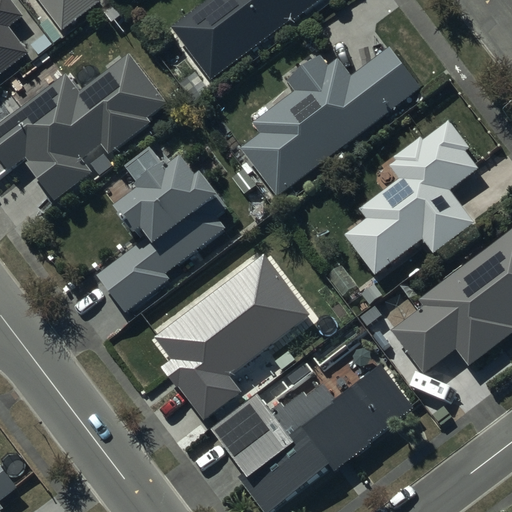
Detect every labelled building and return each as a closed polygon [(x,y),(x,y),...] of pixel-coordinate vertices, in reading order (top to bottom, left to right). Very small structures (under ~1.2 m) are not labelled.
[(0,0),(0,79),(31,56),(12,31),(25,21),(9,0),(1,0),(0,1),(0,0)] [(36,0),(52,21),(41,29),(54,47),(67,38),(64,35),(103,7),(97,0),(36,0)] [(214,0),(215,1),(174,32),(214,85),(327,0),(214,0)] [(244,153),(280,200),(422,93),(392,53),(355,81),(343,64),(332,73),(324,61),(291,86),(298,95),(256,127),(264,138),(244,153)] [(70,79),(0,130),(0,161),(11,177),(30,163),(33,166),(30,168),(58,206),(96,178),(86,165),(105,151),(111,159),(154,128),(149,121),(168,108),(133,61),(83,97),(70,79)] [(199,76),(183,87),(197,106),(213,94),(199,76)] [(362,213),(369,223),(347,239),(377,280),(426,244),(437,259),(478,228),(453,194),(481,174),(468,156),(472,153),(452,126),(427,145),(424,141),(397,161),(400,164),(392,170),(402,183),(362,213)] [(152,243),(100,282),(128,318),(173,284),(169,279),(229,234),(219,221),(229,214),(206,182),(201,186),(187,167),(173,177),(154,152),(127,173),(143,194),(139,196),(142,199),(119,217),(140,244),(148,238),(152,243)] [(511,236),(423,304),(428,311),(394,336),(426,379),(459,355),(471,371),(511,340),(511,236)] [(172,359),(161,368),(203,422),(242,392),(230,376),(310,315),(264,254),(155,337),(172,359)] [(344,268),(328,280),(344,301),(360,288),(344,268)] [(261,399),(214,433),(248,477),(240,483),(263,511),(287,511),(332,476),(336,481),(377,448),(374,445),(416,412),(385,373),(383,375),(361,344),(317,376),(310,367),(286,386),(292,394),(278,404),(283,411),(274,417),(261,399)] [(0,511),(3,511),(0,507),(0,506),(19,493),(0,467),(0,511)]
